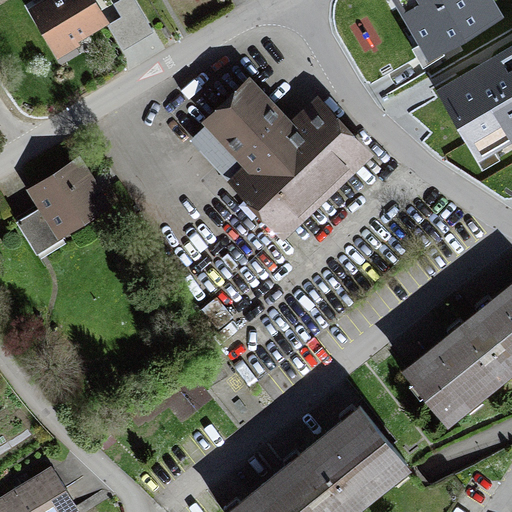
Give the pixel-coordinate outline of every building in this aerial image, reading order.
[(100,20),(88,0),(63,0),(32,18),(50,49),(100,20)] [(392,0),(429,62),(504,18),(494,0),(392,0)] [(511,45),(436,91),(479,163),(511,143),(511,45)] [(253,89),(202,135),(232,167),(225,173),(282,236),(371,157),(324,106),(294,133),(253,89)] [(79,155),(26,189),(38,209),(59,241),(112,207),(79,155)] [(37,255),(59,241),(38,209),(17,223),(37,255)] [(511,284),(401,373),(447,430),(511,378),(511,284)] [(358,404),(224,511),(357,511),(411,469),(358,404)] [(70,511),(76,508),(51,470),(0,503),(0,509),(1,511),(70,511)]
